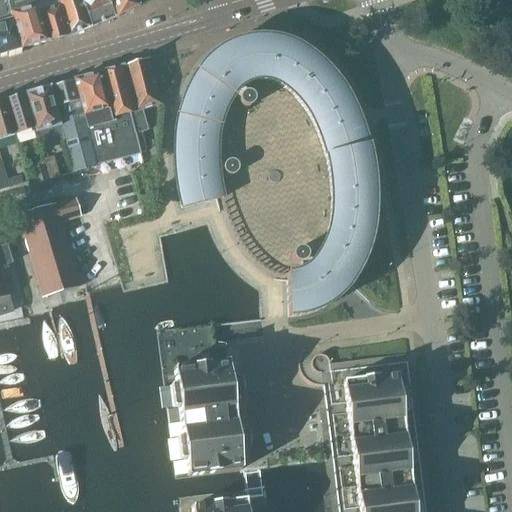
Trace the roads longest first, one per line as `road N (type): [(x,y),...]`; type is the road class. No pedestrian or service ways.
road 1 (residential): [(429,317),(375,0)]
road 2 (residential): [(429,317),(275,339),(287,443)]
road 3 (residential): [(0,84),(229,13)]
road 4 (residential): [(454,511),(429,317)]
